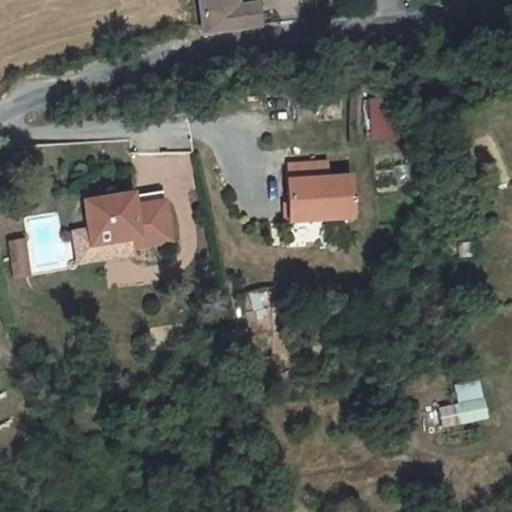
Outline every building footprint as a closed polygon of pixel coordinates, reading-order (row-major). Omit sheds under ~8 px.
[(237,8),(236,0),(205,0),(198,1),(203,34),(260,27),(256,4),(237,8)] [(393,100),(368,101),(370,124),(395,122),(393,100)] [(350,177),(286,182),(289,223),(353,218),(350,177)] [(163,202),(162,192),(132,197),(133,207),(163,202)] [(131,195),(82,203),(87,231),(90,246),(127,240),(129,250),(170,243),(163,202),(133,207),(132,197),(131,195)] [(90,246),(87,231),(73,233),(78,264),(130,255),(129,250),(127,240),(90,246)] [(10,242),(14,268),(28,266),(24,240),(10,242)] [(14,268),(15,277),(29,275),(28,266),(14,268)] [(442,427),(485,418),(481,400),(477,384),(455,388),(459,405),(438,410),(442,427)]
